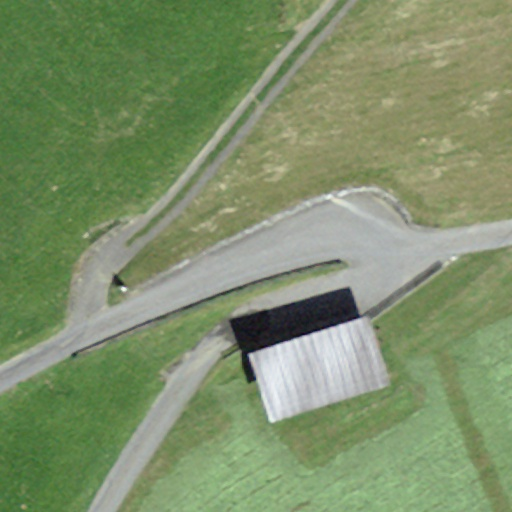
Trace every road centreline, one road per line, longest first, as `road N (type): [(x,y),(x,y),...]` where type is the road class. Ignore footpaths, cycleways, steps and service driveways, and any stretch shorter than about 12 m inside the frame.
road 1 (unclassified): [(413,241),(366,243),(220,278),(86,331),(0,378)]
road 2 (unclassified): [(413,241),(371,280),(276,307),(228,333),(166,405),(101,511)]
road 3 (track): [(350,0),(186,192),(112,259),(86,331)]
